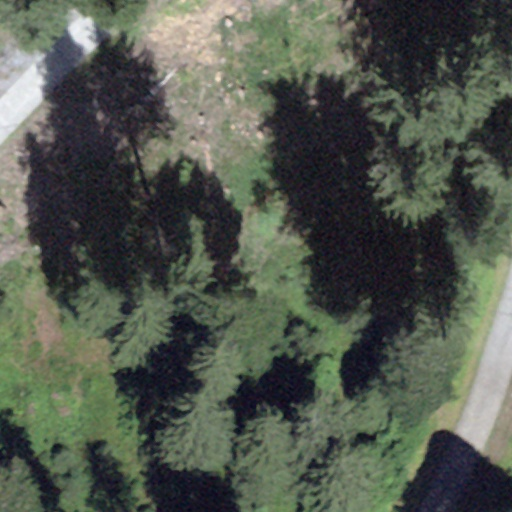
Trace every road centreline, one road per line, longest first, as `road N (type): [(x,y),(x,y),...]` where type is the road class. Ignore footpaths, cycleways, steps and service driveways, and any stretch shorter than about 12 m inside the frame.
road 1 (track): [(511,323),(434,511)]
road 2 (track): [(0,122),(132,0)]
